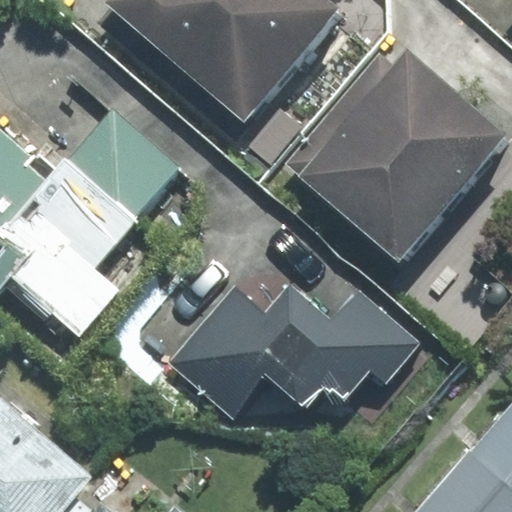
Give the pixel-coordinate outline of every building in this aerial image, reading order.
[(362,8),(352,0),(135,0),(112,27),(246,142),(362,8)] [(416,70),(399,54),(300,162),(413,265),(511,156),(511,130),(430,55),(416,70)] [(0,119),(0,301),(27,276),(87,342),(139,295),(114,268),(156,230),(145,217),(193,174),(132,107),(77,156),(82,161),(58,183),(24,144),(0,119)] [(243,419),(285,380),(318,416),(344,391),(357,405),(385,380),(393,388),(435,348),(381,290),(350,319),(317,283),(284,314),(258,286),(184,356),(243,419)] [(72,511),(104,478),(0,380),(0,511),(72,511)] [(511,511),(511,417),(429,511),(511,511)] [(130,511),(113,497),(99,511),(196,511),(190,507),(185,511),(130,511)]
